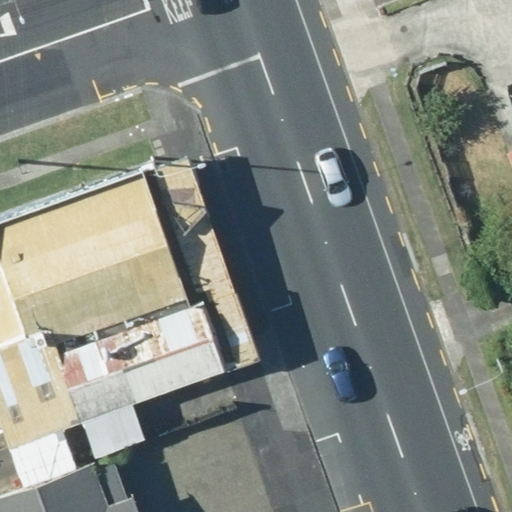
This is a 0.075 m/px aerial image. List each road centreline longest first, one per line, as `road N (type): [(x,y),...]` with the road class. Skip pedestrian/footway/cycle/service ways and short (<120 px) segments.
road 1 (primary): [(241,0),(422,511)]
road 2 (residential): [(0,71),(202,0)]
